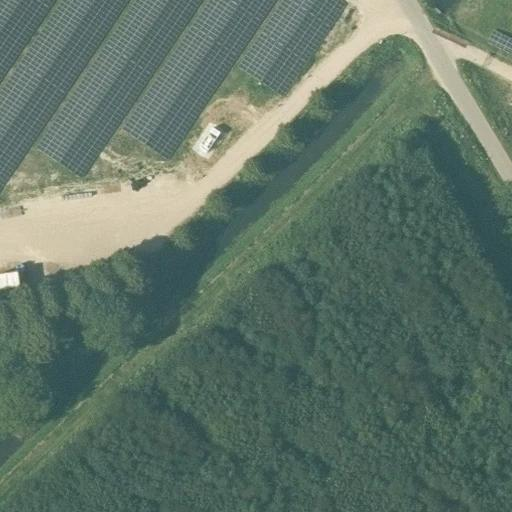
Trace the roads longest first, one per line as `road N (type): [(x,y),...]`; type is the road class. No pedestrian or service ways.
road 1 (unclassified): [(148,242),(349,50),(407,6)]
road 2 (unclassified): [(511,180),(407,6)]
